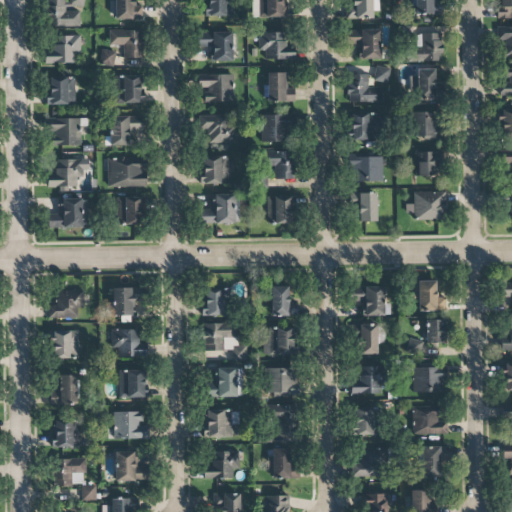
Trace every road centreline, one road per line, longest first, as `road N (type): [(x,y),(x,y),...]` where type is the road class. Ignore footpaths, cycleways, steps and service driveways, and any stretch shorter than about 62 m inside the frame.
road 1 (tertiary): [(0,260),(511,252)]
road 2 (residential): [(175,511),(168,0)]
road 3 (residential): [(19,511),(13,0)]
road 4 (residential): [(325,511),(319,0)]
road 5 (residential): [(474,511),(468,0)]
